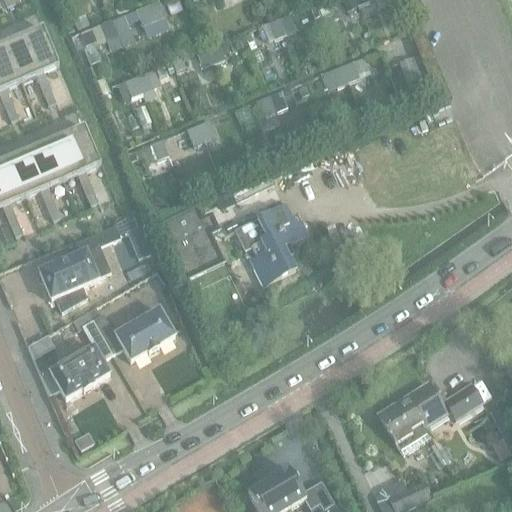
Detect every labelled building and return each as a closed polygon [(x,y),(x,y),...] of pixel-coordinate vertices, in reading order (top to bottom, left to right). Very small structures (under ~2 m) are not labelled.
[(14,8),(11,0),(1,0),(7,11),(14,8)] [(150,11),(131,19),(139,39),(158,31),(150,11)] [(83,18),(72,24),(77,34),(88,29),(83,18)] [(278,27),(259,35),(268,55),(287,47),(278,27)] [(59,70),(46,40),(47,39),(43,32),(28,38),(23,40),(39,78),(43,77),(59,70)] [(39,78),(23,40),(4,47),(20,86),(36,80),(42,95),(50,92),(43,77),(39,78)] [(20,86),(4,47),(0,49),(0,90),(2,94),(6,93),(20,86)] [(218,49),(195,57),(202,74),(224,65),(218,49)] [(363,62),(321,80),(328,97),(370,79),(363,62)] [(103,81),(95,84),(101,98),(108,95),(103,81)] [(135,85),(116,93),(124,113),(143,105),(135,85)] [(2,94),(0,90),(0,100),(4,111),(12,108),(6,93),(2,94)] [(56,107),(50,92),(42,95),(48,111),(56,107)] [(19,123),(12,108),(4,111),(11,126),(19,123)] [(101,169),(88,139),(85,131),(70,137),(69,137),(65,139),(81,178),(85,176),(101,169)] [(203,132),(184,140),(192,159),(211,151),(203,132)] [(81,178),(65,139),(46,147),(62,186),(77,179),(84,194),(91,191),(85,176),(81,178)] [(161,145),(150,150),(157,166),(168,162),(161,145)] [(62,186),(46,147),(27,155),(43,193),(47,192),(62,186)] [(43,193),(27,155),(8,162),(25,201),(40,195),(46,210),(54,207),(47,192),(43,193)] [(134,156),(127,158),(130,166),(136,164),(134,156)] [(25,201),(8,162),(0,165),(0,195),(6,209),(10,208),(25,201)] [(98,207),(91,191),(84,194),(90,210),(98,207)] [(6,209),(0,195),(0,211),(2,211),(8,226),(16,223),(10,208),(6,209)] [(60,222),(54,207),(46,210),(53,226),(60,222)] [(295,274),(284,251),(308,239),(301,226),(291,231),(284,218),(263,229),(260,224),(235,235),(245,256),(248,254),(254,264),(247,268),(260,292),(295,274)] [(23,238),(16,223),(8,226),(15,241),(23,238)] [(41,276),(39,276),(39,278),(40,278),(50,303),(51,305),(53,305),(53,304),(55,303),(62,318),(88,303),(85,296),(86,295),(84,291),(97,286),(99,285),(98,283),(111,277),(100,251),(120,242),(120,240),(135,234),(130,224),(93,240),(71,249),(76,261),(68,264),(41,276)] [(40,237),(35,227),(27,231),(32,240),(40,237)] [(5,238),(0,239),(0,251),(1,253),(10,249),(5,238)] [(96,312),(88,317),(112,359),(122,353),(130,367),(175,341),(159,314),(143,324),(141,321),(138,319),(134,319),(131,321),(129,324),(129,328),(131,331),(115,340),(103,319),(100,321),(96,312)] [(50,378),(38,376),(49,401),(60,395),(65,405),(110,379),(102,365),(112,359),(88,317),(73,325),(78,335),(83,333),(94,352),(78,362),(76,358),(73,357),(69,356),(66,358),(65,360),(64,362),(64,365),(66,368),(50,378)] [(456,424),(482,408),(471,390),(447,405),(441,396),(435,400),(427,388),(405,402),(421,429),(424,433),(451,416),(456,424)] [(421,429),(405,402),(378,419),(397,449),(403,459),(430,442),(424,433),(421,429)] [(511,458),(511,422),(505,408),(490,415),(511,459),(511,458)] [(85,441),(73,448),(80,460),(92,454),(85,441)] [(329,511),(334,509),(321,486),(302,497),(287,472),(270,482),(271,484),(248,498),(255,511),(292,511),(304,505),(308,511),(314,511),(319,509),(320,511),(329,511)] [(407,511),(431,501),(424,486),(406,495),(401,484),(383,493),(392,511),(407,511)]
